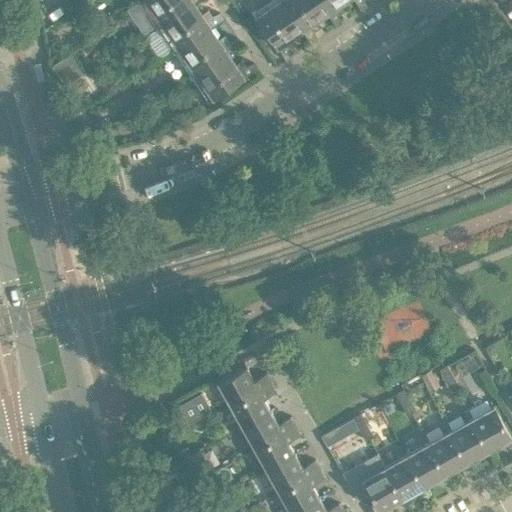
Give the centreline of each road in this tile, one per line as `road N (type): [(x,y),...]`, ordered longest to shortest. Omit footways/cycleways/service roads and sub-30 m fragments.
road 1 (residential): [(28,201),(199,151),(426,0)]
road 2 (tertiary): [(79,414),(28,201)]
road 3 (tertiary): [(0,247),(43,421)]
